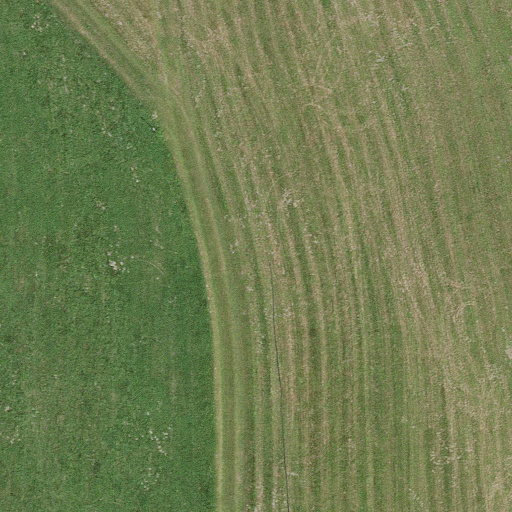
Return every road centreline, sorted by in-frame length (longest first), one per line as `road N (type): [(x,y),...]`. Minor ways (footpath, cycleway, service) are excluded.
road 1 (track): [(189,136),(229,335),(232,511)]
road 2 (track): [(189,136),(164,0)]
